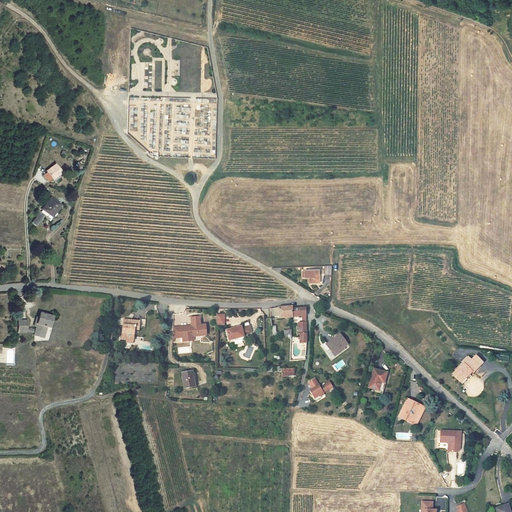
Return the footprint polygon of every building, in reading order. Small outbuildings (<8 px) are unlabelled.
[(46,172),(42,175),(48,181),(51,179),(52,179),(56,176),(59,179),(63,175),(54,164),(45,171),(46,172)] [(41,210),(52,217),(60,206),(49,198),(41,210)] [(31,223),(35,226),(43,215),(36,210),(33,215),(35,217),(31,223)] [(309,283),(318,283),(318,270),(304,270),(305,276),(309,276),(309,283)] [(292,318),(292,309),(291,307),(273,308),(274,319),(292,318)] [(292,318),(306,318),(305,308),(292,309),(292,318)] [(38,337),(41,325),(48,327),(51,316),(37,312),(30,335),(38,337)] [(191,325),(173,327),(172,339),(182,338),(182,342),(194,341),(194,337),(207,336),(206,324),(201,325),(200,317),(190,317),(191,325)] [(118,342),(132,344),(133,327),(139,328),(139,321),(123,320),(122,330),(119,330),(118,342)] [(38,337),(44,339),(48,327),(41,325),(38,337)] [(225,331),(228,342),(233,340),(234,343),(240,341),(240,338),(244,337),(244,336),(251,333),(249,326),(242,328),(241,326),(225,331)] [(343,348),(347,345),(339,334),(326,344),(330,349),(329,350),(333,356),(343,348)] [(344,350),(343,348),(333,356),(334,357),(344,350)] [(465,367),(463,365),(453,378),(464,386),(468,381),(467,379),(472,372),(473,373),(482,362),(474,356),(470,361),(465,367)] [(377,393),(381,394),(384,383),(383,383),(386,373),(374,370),(369,387),(378,390),(377,393)] [(183,389),(194,387),(191,372),(181,374),(183,389)] [(314,379),(308,383),(312,389),(310,390),(311,392),(311,394),(311,396),(312,397),(313,399),(318,396),(320,397),(322,396),(323,393),(332,388),(329,382),(319,388),(314,379)] [(399,418),(406,421),(408,417),(417,422),(424,407),(408,399),(399,418)] [(417,422),(408,417),(406,421),(415,426),(417,422)] [(448,443),(447,452),(456,453),(459,450),(460,432),(440,430),(439,442),(448,443)] [(422,501),(421,511),(435,511),(436,510),(432,510),(433,502),(422,501)]
